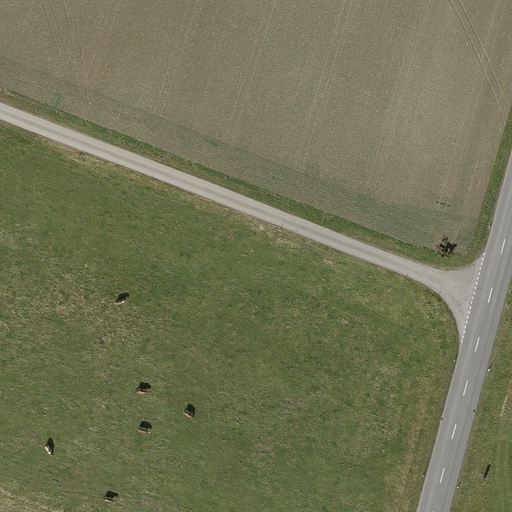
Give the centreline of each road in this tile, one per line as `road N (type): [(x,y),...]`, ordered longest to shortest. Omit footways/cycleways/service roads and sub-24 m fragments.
road 1 (unclassified): [(489,296),(0,109)]
road 2 (tertiary): [(432,511),(489,296)]
